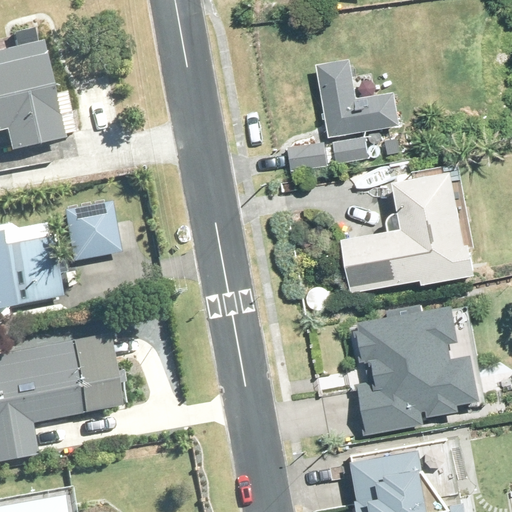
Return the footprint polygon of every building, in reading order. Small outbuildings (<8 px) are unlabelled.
[(304,21),(305,0),(288,0),(286,19),(304,21)] [(0,52),(0,133),(9,131),(13,153),(68,141),(67,138),(78,136),(69,94),(57,97),(45,42),(40,43),(38,32),(16,37),(19,49),(0,52)] [(317,67),(329,140),(400,129),(395,95),(372,99),(369,80),(354,81),(351,62),(317,67)] [(366,139),(333,144),(336,167),(369,161),(366,139)] [(385,142),(387,158),(400,156),(398,140),(385,142)] [(324,145),(287,150),(291,174),(328,168),(324,145)] [(389,236),(342,244),(351,297),(420,285),(421,289),(476,280),(471,248),(466,249),(453,178),(393,188),(399,217),(396,217),(393,220),(390,223),(388,227),(388,232),(389,236)] [(113,204),(65,212),(75,263),(123,255),(113,204)] [(9,248),(7,237),(0,238),(0,315),(20,311),(19,308),(66,298),(55,240),(9,248)] [(423,317),(421,309),(387,315),(388,323),(360,328),(361,335),(355,336),(360,368),(366,367),(367,369),(370,369),(374,385),(356,389),(364,439),(424,428),(423,422),(459,416),(458,410),(481,406),(473,361),(453,364),(451,349),(460,348),(454,312),(423,317)] [(111,337),(0,359),(0,464),(41,457),(35,426),(125,409),(111,337)] [(444,498),(435,446),(353,459),(354,468),(351,469),(358,506),(355,507),(356,511),(466,511),(466,510),(463,510),(460,496),(444,498)] [(63,511),(62,503),(6,511),(63,511)]
